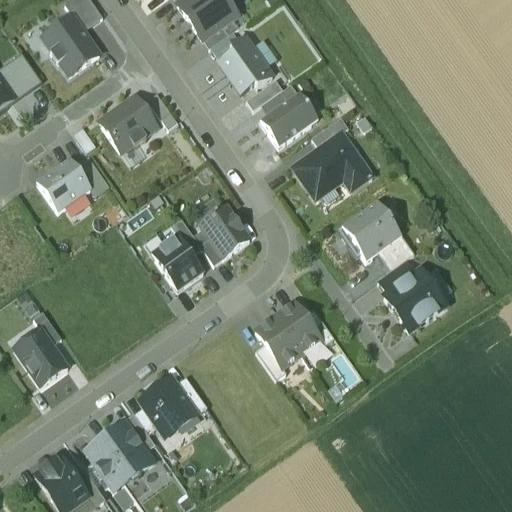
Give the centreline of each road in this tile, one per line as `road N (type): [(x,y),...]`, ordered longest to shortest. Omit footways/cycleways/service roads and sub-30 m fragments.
road 1 (track): [(511,296),(210,511)]
road 2 (residential): [(0,467),(296,257)]
road 3 (track): [(511,253),(332,0)]
road 4 (residential): [(296,257),(153,57)]
road 5 (residential): [(153,57),(0,166)]
road 6 (residential): [(296,257),(314,264),(385,362)]
